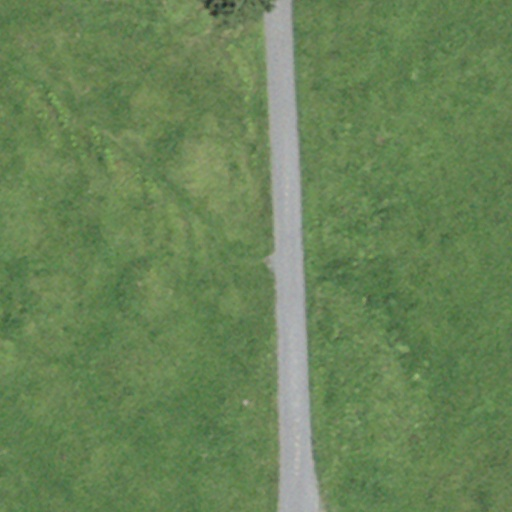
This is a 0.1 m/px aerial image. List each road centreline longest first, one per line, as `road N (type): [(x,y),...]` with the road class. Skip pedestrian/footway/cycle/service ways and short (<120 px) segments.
road 1 (unclassified): [(274,0),(298,511)]
road 2 (track): [(0,58),(192,170),(287,250)]
